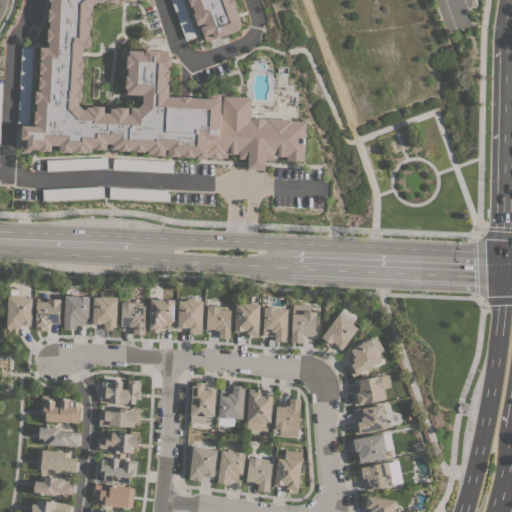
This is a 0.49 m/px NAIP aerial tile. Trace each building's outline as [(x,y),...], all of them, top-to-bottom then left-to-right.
[(136,0),(136,1),(120,0),(118,0),(118,2),(106,2),(106,0),(103,0),(103,2),(97,2),(92,6),(91,13),(89,13),(89,15),(91,15),(91,27),(89,27),(88,35),(90,35),(89,48),(83,47),(83,52),(81,52),(81,59),(83,59),(82,72),(81,71),(80,74),(82,74),(82,86),(80,86),(79,88),(81,88),(81,101),(78,101),(78,104),(82,109),(86,109),(86,107),(91,107),(91,105),(104,106),(104,113),(110,113),(110,108),(115,109),(115,107),(128,107),(128,114),(130,114),(130,108),(137,108),(142,103),(142,95),(126,94),(126,88),(125,88),(125,75),(127,76),(127,68),(126,68),(126,55),(128,55),(128,50),(144,51),(145,49),(167,50),(167,56),(170,57),(170,67),(167,67),(167,69),(169,69),(168,81),(167,81),(167,83),(168,83),(168,97),(178,97),(178,96),(191,96),(191,98),(207,99),(207,93),(220,93),(220,101),(219,101),(219,111),(222,111),(223,97),(250,98),(249,119),(251,119),(251,118),(265,118),(265,119),(266,119),(266,118),(291,119),(291,121),(305,121),(303,161),(286,160),(286,156),(273,156),(273,160),(264,160),(264,169),(247,169),(247,159),(238,158),(238,154),(227,153),(227,158),(221,157),(221,159),(209,158),(209,157),(205,157),(205,159),(196,158),(196,156),(194,156),(194,157),(182,157),(182,155),(179,155),(179,156),(167,156),(167,149),(165,149),(164,156),(152,155),(152,154),(147,153),(147,150),(145,150),(145,152),(132,151),(132,150),(130,149),(130,151),(117,150),(117,148),(112,148),(112,143),(106,143),(106,150),(93,149),(94,147),(91,147),(91,151),(85,151),(85,153),(73,152),(73,150),(71,150),(71,152),(58,152),(59,145),(51,145),(50,151),(38,151),(38,149),(33,149),(33,152),(22,151),(22,148),(20,148),(20,138),(21,125),(35,126),(35,123),(33,123),(34,111),(36,111),(36,103),(35,103),(35,91),(39,91),(40,89),(38,88),(38,76),(40,76),(40,74),(39,74),(39,61),(41,61),(41,59),(39,59),(40,47),(48,47),(48,41),(47,41),(47,29),(49,29),(49,21),(47,21),(48,9),(50,9),(50,1),(48,1),(48,0),(136,0)] [(182,0),(196,36),(185,40),(170,0),(182,0)] [(233,0),(236,6),(235,7),(240,22),(240,24),(239,27),(238,29),(206,42),(200,27),(204,25),(203,23),(197,25),(193,13),(194,13),(192,5),(190,6),(187,0),(233,0)] [(21,47),(32,48),(29,124),(17,123),(21,47)] [(107,157),(107,168),(46,171),(46,160),(107,157)] [(173,161),(173,172),(112,169),(113,158),(173,161)] [(103,186),(103,197),(43,200),(42,189),(103,186)] [(170,190),(169,201),(108,198),(109,186),(170,190)] [(115,327),(112,327),(111,330),(103,330),(103,325),(92,325),(93,297),(99,297),(99,296),(105,296),(106,290),(114,291),(114,297),(117,297),(115,327)] [(7,296),(25,296),(25,298),(31,298),(30,326),(18,325),(18,330),(11,329),(6,329),(6,326),(7,296)] [(64,296),(76,296),(87,296),(87,297),(88,297),(87,325),(75,324),(75,329),(63,328),(64,296)] [(58,322),(50,322),(50,323),(46,323),(46,325),(46,330),(34,329),(36,301),(46,301),(47,298),(60,299),(58,322)] [(172,328),(161,327),(160,332),(148,332),(150,299),(162,300),(162,299),(172,299),(172,300),(174,300),(172,328)] [(200,333),(196,333),(196,334),(188,333),(189,329),(176,329),(178,301),(184,301),(184,299),(202,300),(200,333)] [(121,302),(134,302),(145,302),(145,307),(144,307),(143,322),(144,322),(144,334),(132,334),(132,327),(128,327),(128,325),(120,325),(121,302)] [(257,337),(253,336),(253,337),(245,337),(246,332),(233,332),(235,304),(241,304),(241,303),(259,304),(257,337)] [(292,304),(310,305),(310,311),(316,312),(314,335),(306,334),(306,335),(302,335),(302,343),(290,342),(292,304)] [(207,305),(230,307),(229,338),(218,338),(218,330),(214,330),(205,329),(207,305)] [(286,341),(274,341),(274,336),(262,335),(263,308),(265,308),(265,307),(274,307),(274,308),(287,308),(286,341)] [(339,313),(353,323),(352,324),(357,328),(341,350),(331,343),(328,347),(322,342),(324,339),(321,337),(339,313)] [(352,377),(346,366),(350,364),(344,353),(368,339),(369,340),(375,336),(383,349),(376,352),(381,360),(352,377)] [(388,374),(390,386),(383,388),(385,399),(358,404),(359,404),(354,405),(352,394),(358,392),(356,380),(388,374)] [(99,402),(100,388),(101,388),(101,382),(111,382),(111,380),(122,380),(121,387),(123,389),(127,389),(127,380),(140,380),(139,399),(135,398),(134,403),(99,402)] [(190,421),(190,415),(189,415),(191,385),(195,385),(195,382),(204,382),(203,387),(215,388),(213,415),(206,415),(206,423),(190,421)] [(242,418),(218,417),(219,388),(231,389),(232,385),(244,385),(242,418)] [(246,429),(247,422),(246,421),(248,389),(252,389),(252,388),(260,389),(260,393),(272,394),(270,422),(265,422),(265,430),(246,429)] [(44,420),(44,413),(40,413),(41,395),(54,396),(53,406),(58,406),(59,399),(67,399),(67,398),(71,398),(71,401),(80,402),(79,407),(80,407),(79,422),(44,420)] [(297,436),(279,435),(279,429),(274,429),(276,405),(288,406),(289,398),(300,399),(297,436)] [(381,404),(382,405),(383,405),(385,415),(384,415),(386,427),(355,434),(352,423),(357,422),(355,409),(381,404)] [(98,425),(99,410),(105,410),(105,411),(119,411),(119,408),(139,409),(138,422),(134,422),(133,426),(98,425)] [(43,444),(43,439),(38,438),(39,426),(59,427),(58,431),(78,432),(77,446),(43,444)] [(98,450),(99,436),(110,437),(111,432),(136,434),(136,443),(137,443),(136,447),(133,447),(132,452),(98,450)] [(381,433),(385,451),(384,451),(385,457),(358,463),(355,451),(351,452),(350,445),(349,440),(381,433)] [(192,446),(210,448),(210,449),(216,450),(213,477),(201,476),(200,480),(199,480),(199,481),(193,480),(193,479),(188,478),(189,476),(188,476),(192,446)] [(39,470),(39,469),(35,469),(38,449),(65,452),(64,457),(75,458),(74,473),(39,470)] [(277,458),(283,459),(285,449),(301,451),(297,492),(292,492),(285,491),(285,487),(274,485),(277,458)] [(220,450),(233,452),(233,451),(244,453),(241,480),(228,479),(228,484),(216,482),(220,450)] [(94,479),(96,464),(97,464),(97,459),(107,460),(107,457),(109,457),(109,458),(118,459),(118,466),(118,467),(122,467),(123,462),(127,462),(128,460),(136,460),(135,476),(129,476),(129,483),(94,479)] [(268,492),(257,490),(257,483),(245,481),(248,457),(272,460),(268,492)] [(387,461),(392,485),(368,490),(366,477),(358,479),(356,468),(387,461)] [(72,494),(55,492),(54,495),(32,492),(34,481),(38,481),(39,476),(63,479),(63,478),(74,480),(72,494)] [(134,488),(131,507),(127,507),(126,508),(103,505),(104,500),(93,498),(95,483),(134,488)] [(395,500),(393,511),(364,511),(365,507),(361,507),(363,495),(395,500)] [(68,511),(30,511),(32,503),(35,504),(36,499),(55,502),(55,501),(70,503),(68,511)]
